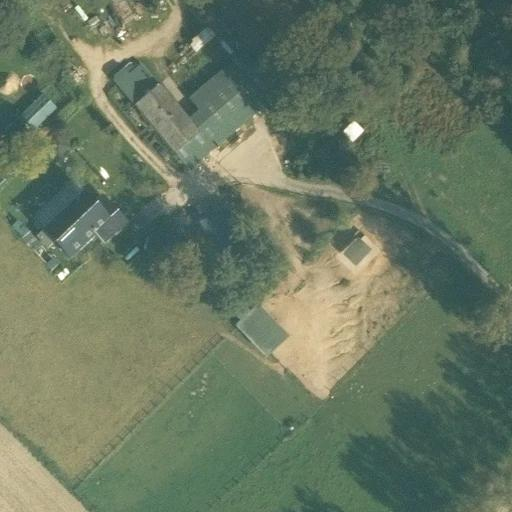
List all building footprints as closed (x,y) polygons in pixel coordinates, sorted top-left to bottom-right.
[(106,0),(122,23),(137,13),(129,0),(106,0)] [(200,132),(213,147),(262,106),(273,119),(290,104),(245,51),(191,97),(212,121),(200,132)] [(141,62),(137,65),(154,86),(159,83),(141,62)] [(118,82),(135,103),(154,86),(137,65),(129,72),(124,77),(118,71),(116,74),(115,78),(118,82)] [(124,66),(118,71),(124,77),(129,72),(124,66)] [(304,77),(307,105),(327,103),(325,75),(304,77)] [(159,83),(154,86),(135,103),(184,161),(187,158),(192,165),(213,147),(200,132),(189,119),(190,118),(160,82),(159,83)] [(22,113),(36,128),(61,105),(46,90),(22,113)] [(187,158),(184,161),(189,168),(192,165),(187,158)] [(35,218),(44,228),(83,192),(99,209),(107,202),(112,197),(104,190),(98,187),(85,183),(66,188),(35,218)] [(44,228),(70,256),(96,233),(103,240),(113,231),(124,220),(107,202),(99,209),(83,192),(44,228)] [(23,237),(28,232),(17,220),(11,225),(23,237)] [(124,220),(113,231),(116,234),(127,224),(124,220)] [(22,238),(52,270),(58,264),(28,232),(23,237),(22,238)] [(361,239),(346,256),(359,268),(375,251),(361,239)] [(242,320),(271,351),(283,340),(253,310),(242,320)]
